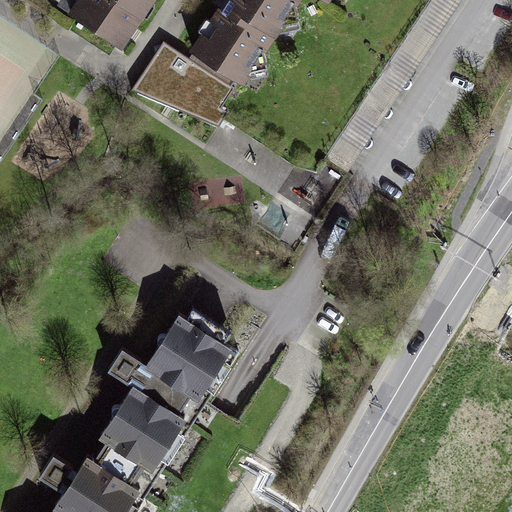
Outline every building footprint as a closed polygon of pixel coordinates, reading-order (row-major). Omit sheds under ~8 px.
[(129,36),(138,21),(106,0),(74,0),(66,13),(120,49),(129,36)] [(106,0),(138,21),(152,0),(106,0)] [(232,0),(225,10),(190,62),(233,91),(242,78),(266,73),(261,51),(274,34),(297,31),(291,5),(294,0),(232,0)] [(134,89),(218,126),(226,114),(220,110),(233,91),(190,62),(164,45),(134,89)] [(233,349),(172,308),(126,376),(187,417),(233,349)] [(187,417),(126,376),(80,445),(140,486),(187,417)] [(122,511),(140,486),(80,445),(33,511),(122,511)]
